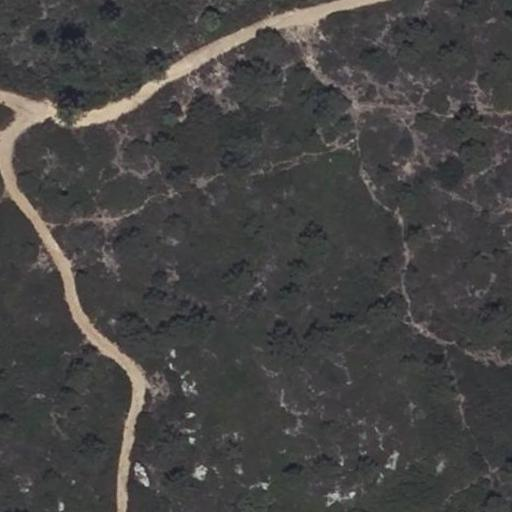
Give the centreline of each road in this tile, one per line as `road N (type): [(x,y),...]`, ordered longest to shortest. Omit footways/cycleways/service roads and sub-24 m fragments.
road 1 (track): [(377,0),(261,29),(98,119),(76,123),(40,112),(0,140)]
road 2 (track): [(117,511),(126,415),(136,391),(128,368),(90,339),(59,258),(0,163)]
